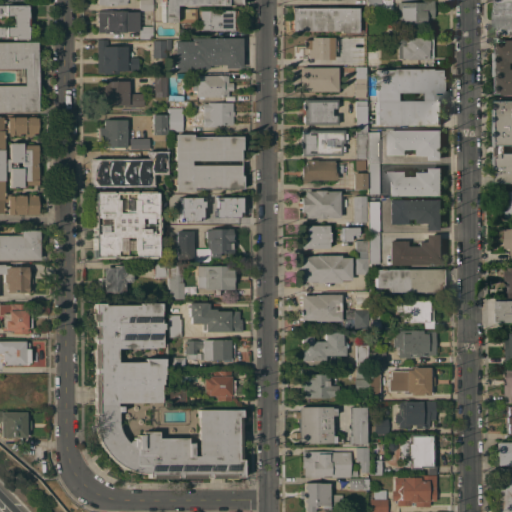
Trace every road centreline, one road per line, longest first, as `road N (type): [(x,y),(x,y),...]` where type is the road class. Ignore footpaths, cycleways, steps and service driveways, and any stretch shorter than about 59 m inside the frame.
road 1 (residential): [(62,0),(69,464),(84,487),(113,499),(269,501)]
road 2 (residential): [(269,511),(265,0)]
road 3 (residential): [(470,511),(468,0)]
